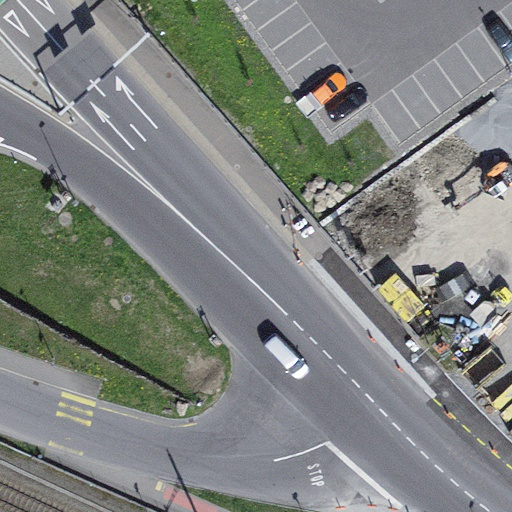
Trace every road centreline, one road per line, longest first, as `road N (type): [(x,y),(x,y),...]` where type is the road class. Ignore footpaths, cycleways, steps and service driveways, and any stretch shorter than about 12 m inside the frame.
road 1 (residential): [(0,398),(187,454),(241,456),(292,446),(366,396)]
road 2 (primary): [(366,396),(142,181)]
road 3 (primary): [(142,181),(113,106),(15,0)]
road 4 (primary): [(490,511),(366,396)]
road 5 (primary): [(0,120),(142,181)]
